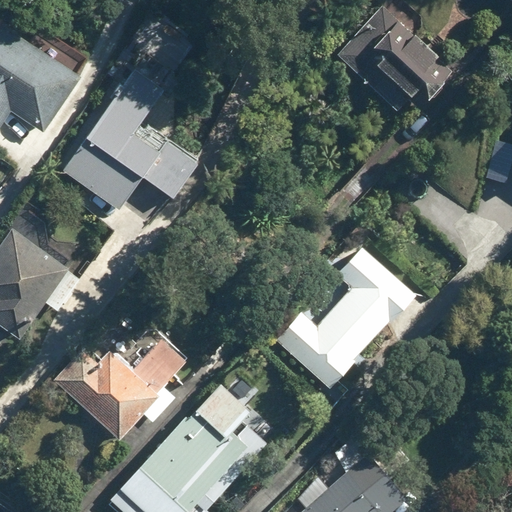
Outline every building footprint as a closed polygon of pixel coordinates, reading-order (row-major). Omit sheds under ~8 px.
[(459,67),(381,4),(338,57),(416,120),(459,67)] [(42,24),(33,38),(0,15),(0,132),(14,111),(48,134),(88,73),(83,70),(92,57),(42,24)] [(177,140),(176,95),(136,66),(65,165),(153,228),(204,157),(177,140)] [(0,247),(0,322),(26,339),(50,301),(62,309),(82,278),(70,270),(73,265),(14,226),(0,247)] [(331,386),(422,284),(367,236),(339,268),(355,282),(316,326),(299,311),(276,337),(331,386)] [(96,333),(56,378),(124,438),(145,414),(155,422),(176,396),(167,387),(190,360),(164,338),(138,369),(96,333)] [(218,511),(212,505),(272,441),(248,418),(258,408),(224,376),(109,499),(123,511),(218,511)] [(33,394),(14,380),(0,400),(0,425),(7,431),(33,394)] [(373,511),(382,504),(388,510),(411,487),(372,448),(307,511),(284,511),(283,511),(282,511),(373,511)]
